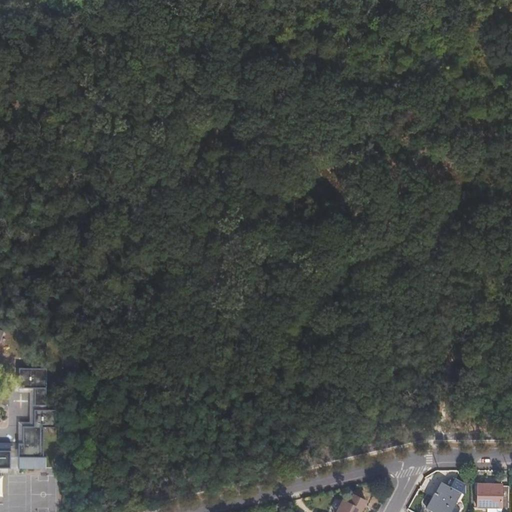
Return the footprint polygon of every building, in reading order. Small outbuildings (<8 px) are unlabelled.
[(41,389),(41,369),(28,369),(13,369),(13,389),(29,389),(28,406),(41,406),(41,389)] [(5,449),(5,468),(13,468),(13,456),(17,456),(17,426),(28,426),(28,410),(41,410),(41,406),(28,406),(29,389),(13,389),(13,393),(24,393),(24,422),(13,422),(13,437),(13,449),(5,449)] [(38,456),(38,446),(38,428),(50,428),(50,410),(41,410),(28,410),(28,426),(17,426),(17,444),(17,456),(13,456),(13,468),(40,468),(40,464),(40,457),(38,456)] [(435,511),(449,511),(460,494),(463,495),(462,488),(456,479),(451,479),(447,486),(440,483),(427,507),(435,511)] [(501,510),(502,487),(477,487),(477,510),(501,510)] [(360,511),(361,511),(367,500),(355,494),(351,503),(344,500),(337,511),(316,511),(317,511),(316,511),(360,511)]
